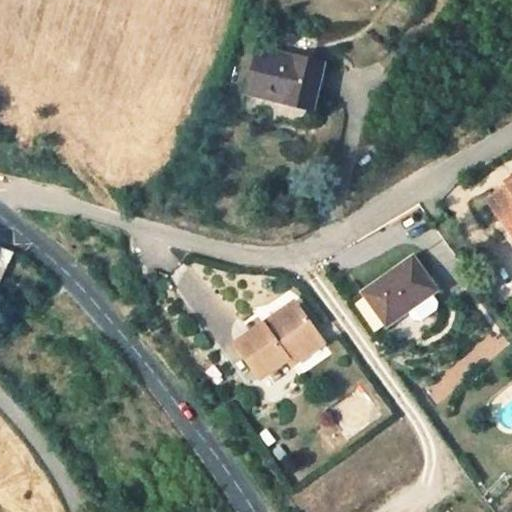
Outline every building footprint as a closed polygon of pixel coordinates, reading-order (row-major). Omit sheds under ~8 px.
[(318,68),(255,56),(246,103),(309,114),(318,68)] [(511,189),(487,207),(511,242),(511,189)] [(0,275),(14,252),(0,243),(0,275)] [(385,329),(438,290),(417,259),(363,297),(385,329)] [(268,386),(274,382),(296,365),(329,341),(308,312),(278,333),(273,326),(242,350),(268,386)] [(335,349),(329,341),(296,365),(303,373),(335,349)]
